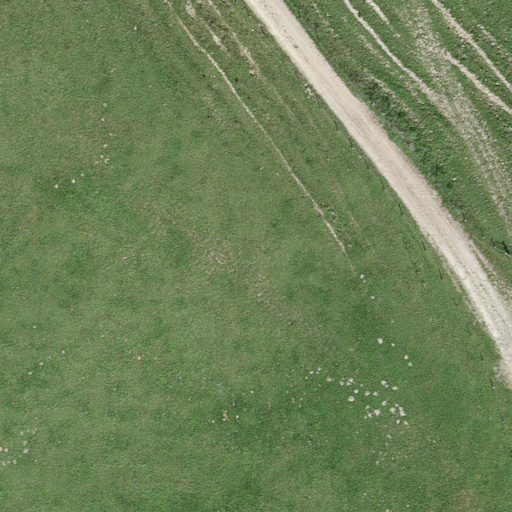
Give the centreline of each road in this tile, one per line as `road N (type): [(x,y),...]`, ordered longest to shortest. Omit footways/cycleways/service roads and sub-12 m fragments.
road 1 (track): [(511,390),(480,297),(251,0)]
road 2 (track): [(511,208),(419,0)]
